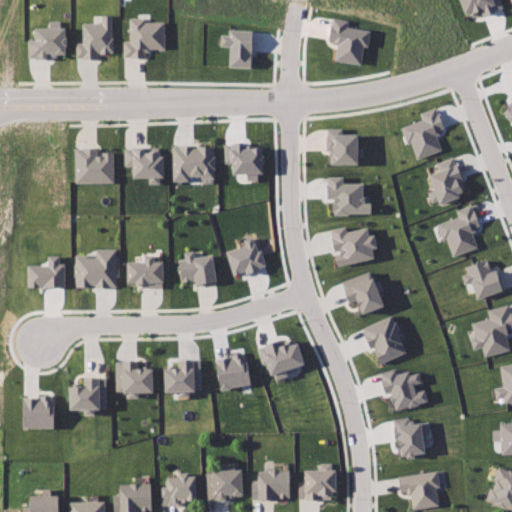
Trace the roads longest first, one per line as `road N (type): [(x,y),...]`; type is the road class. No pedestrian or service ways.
road 1 (residential): [(0,108),(367,100),(511,49)]
road 2 (residential): [(294,9),(285,105),(291,234),(355,430),(360,511)]
road 3 (residential): [(310,297),(216,324),(75,330),(47,346)]
road 4 (residential): [(511,218),(454,71)]
